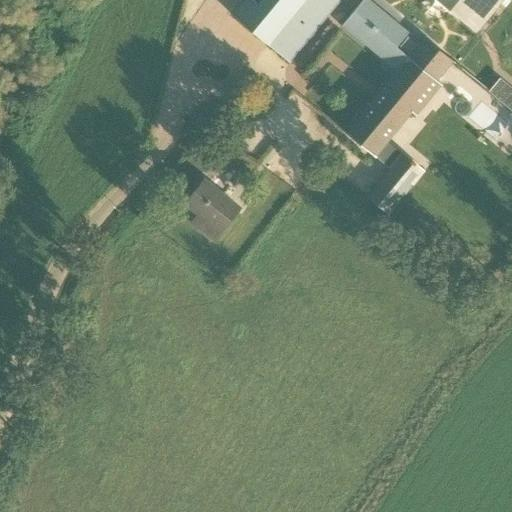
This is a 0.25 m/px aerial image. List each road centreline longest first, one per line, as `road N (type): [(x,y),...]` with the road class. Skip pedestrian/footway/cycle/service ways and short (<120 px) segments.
road 1 (unclassified): [(0,426),(56,273),(159,152)]
road 2 (track): [(159,152),(212,0)]
